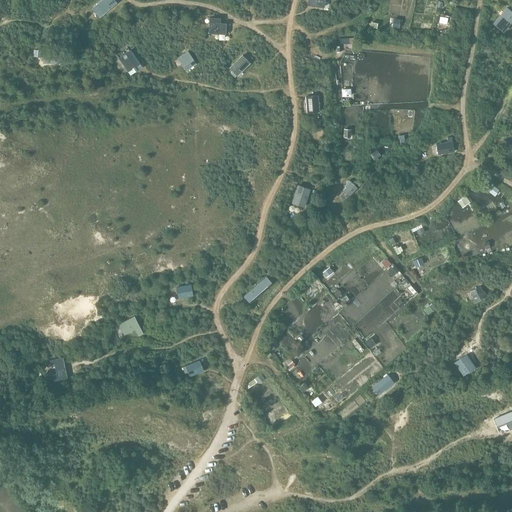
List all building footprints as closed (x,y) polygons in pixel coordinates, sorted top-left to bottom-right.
[(113,0),(102,0),(95,6),(103,16),(117,4),(113,0)] [(307,0),(307,6),(324,8),(324,0),(307,0)] [(495,24),(494,24),(503,31),(511,19),(511,17),(505,11),(499,19),(494,16),(491,20),(495,23),(494,23),(495,24)] [(209,23),(208,34),(225,35),(226,28),(226,24),(220,24),(220,19),(209,18),(209,23)] [(139,64),(130,50),(118,58),(128,72),(139,64)] [(178,59),(186,71),(196,64),(187,52),(178,59)] [(43,55),(42,64),(55,64),(55,56),(43,55)] [(229,69),(237,77),(250,64),(242,55),(229,69)] [(305,97),(307,113),(319,112),(318,95),(305,97)] [(440,155),(453,153),(451,144),(450,137),(447,138),(447,142),(436,144),(437,155),(440,155)] [(377,151),(371,155),(374,160),(375,161),(376,162),(378,160),(378,159),(381,157),(377,151)] [(342,191),(349,198),(357,188),(349,181),(344,186),(345,188),(342,191)] [(291,203),(304,208),(310,189),(297,185),(291,203)] [(488,190),(488,191),(494,196),(497,191),(491,186),(488,190)] [(465,196),(458,202),(461,206),(468,201),(465,196)] [(420,226),(419,226),(411,230),(412,233),(417,231),(419,236),(425,233),(422,228),(421,228),(420,226)] [(413,261),(415,267),(421,265),(419,259),(413,261)] [(385,268),(390,264),(386,260),(382,264),(385,268)] [(390,270),(389,270),(393,274),(398,270),(394,266),(390,270)] [(331,274),(327,269),(322,273),(326,278),(331,274)] [(266,277),(243,297),(249,303),(272,283),(266,277)] [(175,288),(178,299),(193,297),(191,285),(175,288)] [(474,305),(487,297),(484,291),(483,291),(480,286),(469,292),(473,299),(471,300),(474,305)] [(423,308),(427,314),(435,309),(431,302),(423,308)] [(118,325),(124,336),(137,329),(132,318),(118,325)] [(365,343),(368,347),(373,343),(369,339),(365,343)] [(475,368),(466,355),(453,363),(456,367),(455,367),(457,370),(458,370),(463,377),(475,368)] [(295,365),(289,358),(282,364),(287,371),(295,365)] [(63,359),(50,361),(50,365),(54,365),(57,377),(53,378),(54,382),(67,379),(63,359)] [(203,372),(199,361),(185,366),(189,378),(203,372)] [(258,384),(264,380),(261,375),(248,385),(248,390),(257,383),(258,384)] [(388,376),(373,387),(379,395),(394,383),(388,376)] [(299,387),(300,388),(303,392),(308,388),(304,383),(299,387)] [(317,398),(311,402),(315,408),(321,403),(317,398)] [(511,415),(511,412),(493,420),(496,428),(506,424),(509,430),(511,428),(511,415)]
